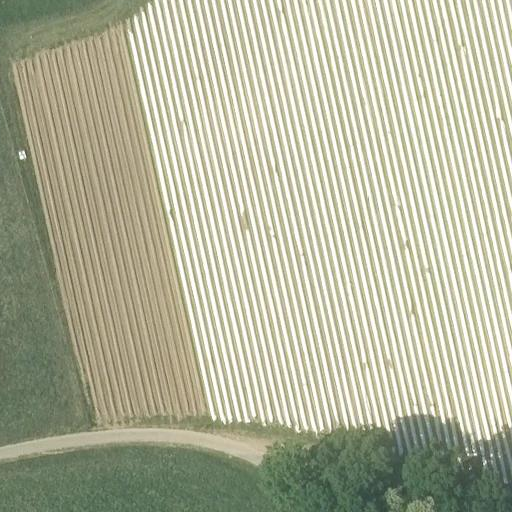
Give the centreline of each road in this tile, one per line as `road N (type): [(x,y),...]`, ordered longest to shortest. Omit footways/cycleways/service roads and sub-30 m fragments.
road 1 (unclassified): [(359,511),(234,446),(200,439),(91,437),(0,454)]
road 2 (track): [(511,503),(303,453),(251,454)]
